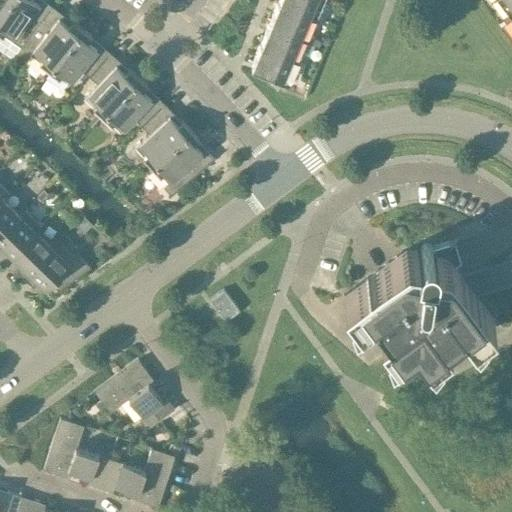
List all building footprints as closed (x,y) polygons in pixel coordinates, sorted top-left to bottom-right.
[(0,0),(0,13),(8,0),(0,0)] [(17,51),(49,8),(48,7),(48,8),(36,0),(8,0),(0,13),(0,39),(16,50),(16,51),(17,51)] [(316,17),(323,0),(277,0),(277,1),(316,17)] [(511,0),(496,0),(508,16),(511,13),(511,0)] [(307,39),(316,17),(277,1),(268,22),(307,39)] [(49,8),(17,51),(19,52),(26,58),(29,53),(45,65),(48,68),(81,26),(71,19),(67,23),(49,8)] [(298,60),(307,39),(268,22),(259,43),(298,60)] [(88,75),(106,54),(106,53),(106,54),(87,39),(91,34),(81,26),(48,68),(67,83),(79,68),(88,75),(87,75),(88,75)] [(289,81),(298,60),(259,43),(250,65),(289,81)] [(101,114),(137,75),(128,67),(124,71),(107,55),(107,54),(106,54),(88,75),(88,76),(89,75),(96,83),(83,97),(101,114)] [(160,104),(142,88),(146,84),(137,75),(101,114),(119,131),(132,116),(140,124),(161,105),(160,104)] [(151,164),(190,128),(181,119),(177,123),(161,105),(140,124),(141,125),(149,133),(134,146),(151,164)] [(170,195),(211,160),(210,159),(194,142),(198,138),(190,128),(151,164),(166,181),(162,185),(169,193),(169,194),(170,195)] [(0,200),(9,191),(0,182),(0,200)] [(0,232),(20,212),(4,197),(9,192),(9,191),(0,200),(0,232)] [(11,255),(37,228),(20,212),(0,232),(0,245),(1,245),(11,255)] [(22,276),(59,238),(59,237),(53,243),(37,228),(11,255),(21,264),(16,269),(22,276)] [(90,265),(77,251),(74,254),(59,238),(22,276),(32,285),(37,280),(44,287),(50,281),(57,288),(56,288),(56,289),(90,265)] [(493,317),(477,296),(461,274),(453,257),(448,242),(431,247),(431,245),(429,244),(428,244),(427,243),(425,243),(424,244),(422,245),(421,246),(420,247),(420,249),(419,255),(411,244),(390,259),(376,240),(349,261),(362,280),(342,295),(386,354),(412,335),(415,336),(433,361),(493,317)] [(238,309),(223,288),(209,299),(224,319),(238,309)] [(161,400),(142,374),(147,371),(138,358),(94,391),(109,410),(128,396),(149,425),(158,418),(151,408),(161,400)] [(109,457),(75,446),(83,424),(59,416),(43,467),(57,472),(59,466),(90,477),(94,464),(106,468),(109,457)] [(157,505),(174,454),(150,446),(143,468),(109,457),(106,468),(117,472),(113,484),(144,494),(142,500),(157,505)] [(0,511),(15,511),(21,495),(6,490),(4,496),(0,494),(0,511)]
